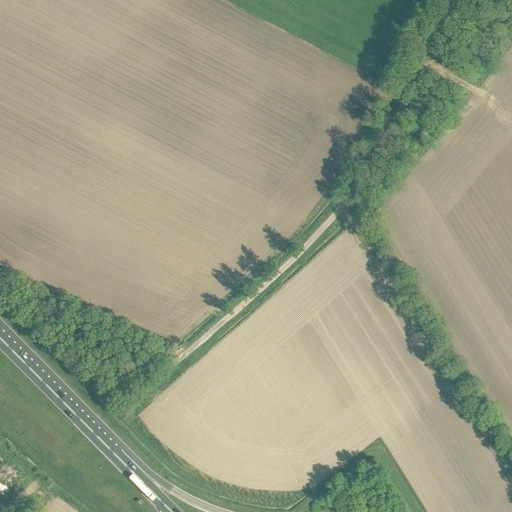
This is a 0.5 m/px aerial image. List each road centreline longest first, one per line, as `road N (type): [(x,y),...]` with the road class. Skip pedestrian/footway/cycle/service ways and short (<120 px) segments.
road 1 (unclassified): [(136,397),(324,226),(464,0)]
road 2 (track): [(350,194),(511,474)]
road 3 (trunk): [(136,478),(0,339)]
